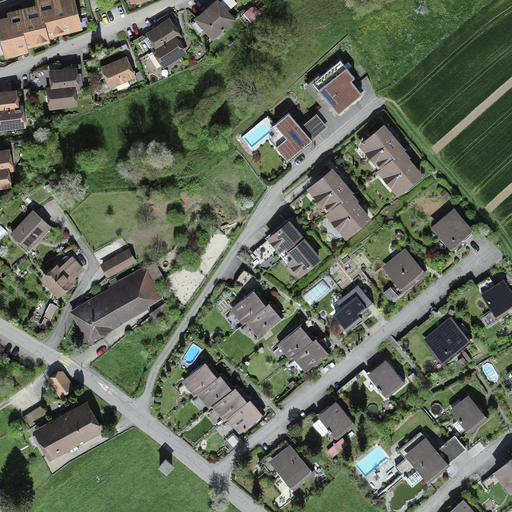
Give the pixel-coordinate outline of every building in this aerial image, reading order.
[(46,35),(78,26),(71,0),(46,0),(37,2),(38,7),(39,7),(46,35)] [(218,2),(197,19),(213,36),(233,19),(218,2)] [(10,19),(0,21),(0,22),(8,54),(19,51),(18,46),(40,41),(39,36),(46,35),(39,7),(38,7),(8,14),(10,19)] [(257,16),(251,8),(245,13),(252,21),(257,16)] [(168,17),(145,32),(154,47),(178,32),(168,17)] [(176,37),(152,52),(162,67),(186,51),(176,37)] [(110,87),(136,76),(126,53),(100,65),(110,87)] [(354,77),(340,60),(313,83),(338,114),(362,94),(351,80),(354,77)] [(60,71),(55,63),(46,68),(46,72),(60,71)] [(60,71),(46,72),(48,88),(72,86),(73,90),(76,90),(74,76),(74,69),(60,71)] [(46,110),(74,107),(73,90),(72,86),(48,88),(44,89),(46,110)] [(30,87),(21,88),(23,102),(32,101),(30,87)] [(14,88),(0,89),(0,108),(16,106),(14,88)] [(0,108),(0,128),(23,126),(21,106),(16,106),(0,108)] [(312,140),(289,113),(275,124),(287,138),(276,147),(287,160),(312,140)] [(325,125),(316,114),(310,119),(319,130),(325,125)] [(391,119),(362,141),(403,193),(432,170),(391,119)] [(7,147),(0,147),(0,170),(6,170),(11,169),(7,147)] [(372,216),(331,163),(303,184),(344,238),(372,216)] [(0,170),(0,189),(9,189),(6,170),(0,170)] [(454,249),(473,233),(456,212),(436,228),(454,249)] [(50,226),(36,213),(14,236),(28,249),(50,226)] [(303,240),(288,222),(270,237),(280,250),(278,252),(283,258),(303,240)] [(290,262),(300,274),(319,259),(303,240),(283,258),(288,264),(290,262)] [(267,241),(260,247),(268,257),(276,250),(267,241)] [(260,247),(251,255),(259,264),(268,257),(260,247)] [(129,250),(103,265),(109,276),(135,261),(129,250)] [(406,289),(425,273),(407,252),(388,268),(406,289)] [(56,268),(46,278),(58,292),(69,282),(68,281),(82,269),(72,258),(66,263),(63,260),(58,264),(61,267),(58,270),(56,268)] [(75,316),(78,314),(91,336),(108,326),(107,324),(157,296),(151,285),(163,278),(155,264),(143,270),(142,268),(110,286),(114,294),(83,311),(80,306),(72,310),(72,311),(75,316)] [(257,278),(243,269),(234,282),(248,291),(257,278)] [(492,311),(483,317),(488,325),(511,308),(511,293),(503,280),(495,286),(492,280),(478,290),(492,311)] [(335,314),(347,329),(361,318),(358,315),(372,303),(359,288),(345,299),(340,293),(333,300),(333,305),(336,308),(339,305),(342,308),(335,314)] [(267,304),(255,289),(233,307),(246,322),(248,319),(267,304)] [(270,301),(267,304),(248,319),(261,334),(282,316),(270,301)] [(166,302),(150,313),(157,324),(174,313),(166,302)] [(45,317),(41,325),(46,328),(57,307),(51,304),(44,316),(45,317)] [(449,325),(439,312),(419,329),(446,361),(468,343),(462,335),(467,330),(462,324),(456,329),(452,323),(449,325)] [(302,324),(280,342),(292,357),(295,354),(314,339),(302,324)] [(314,339),(295,354),(308,369),(329,351),(317,336),(314,339)] [(220,374),(208,359),(184,379),(197,394),(200,391),(220,374)] [(381,390),(386,397),(405,382),(388,362),(370,377),(378,387),(380,390),(381,390)] [(49,380),(59,394),(71,386),(60,372),(49,380)] [(212,406),(235,386),(223,372),(220,374),(200,391),(212,406)] [(250,399),(238,384),(235,386),(212,406),(214,408),(212,410),(217,416),(222,412),(227,418),(230,416),(250,399)] [(242,431),(265,411),(253,396),(250,399),(230,416),(242,431)] [(468,430),(485,415),(469,396),(452,411),(457,417),(452,422),(458,429),(463,424),(468,430)] [(331,431),(337,438),(355,423),(338,403),(314,423),(314,426),(321,435),(324,435),(329,430),(330,432),(331,431)] [(43,404),(24,416),(31,428),(51,416),(43,404)] [(97,428),(85,407),(37,433),(41,441),(40,441),(47,455),(97,428)] [(429,480),(448,464),(420,431),(398,450),(405,458),(395,466),(412,486),(425,476),(429,480)] [(455,434),(449,439),(460,451),(465,447),(455,434)] [(341,437),(326,449),(332,457),(347,445),(341,437)] [(449,460),(460,451),(449,439),(439,448),(449,460)] [(294,489),(313,473),(308,466),(312,463),(304,454),(301,457),(293,448),(292,448),(286,440),(280,445),(286,453),(283,455),(281,457),(274,450),(259,462),(275,482),(283,476),(294,489)] [(57,457),(48,461),(51,467),(60,464),(57,457)] [(511,458),(496,471),(511,489),(511,487),(511,458)] [(165,459),(159,465),(166,471),(172,465),(165,459)] [(0,489),(0,508),(10,501),(3,491),(2,492),(0,489)] [(473,511),(463,500),(463,501),(460,497),(448,507),(451,511),(473,511)]
